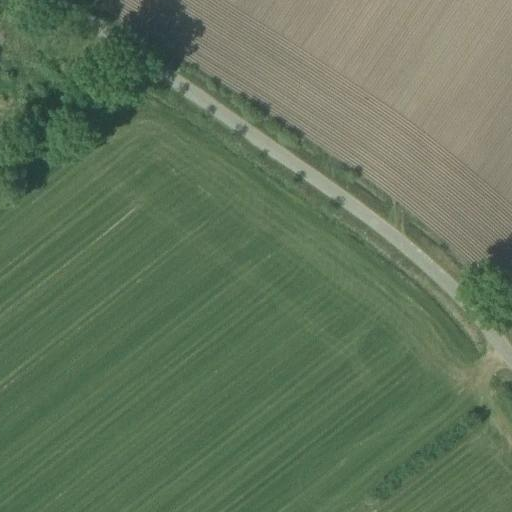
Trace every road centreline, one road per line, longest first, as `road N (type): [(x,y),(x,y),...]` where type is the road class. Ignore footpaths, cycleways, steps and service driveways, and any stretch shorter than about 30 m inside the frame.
road 1 (unclassified): [(511,377),(361,214),(46,0)]
road 2 (track): [(136,61),(0,179)]
